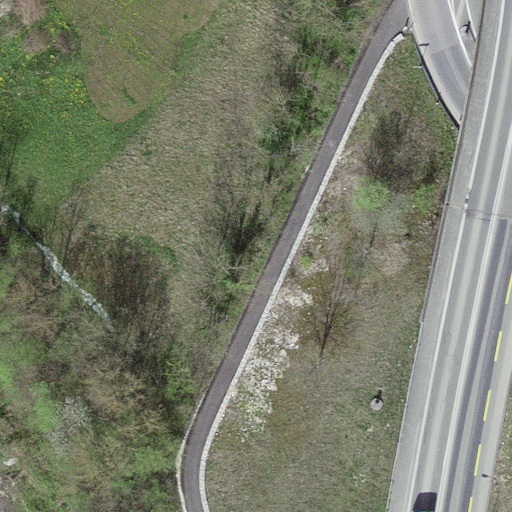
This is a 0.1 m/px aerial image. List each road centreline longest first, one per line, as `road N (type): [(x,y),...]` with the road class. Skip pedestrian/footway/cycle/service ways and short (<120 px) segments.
road 1 (primary): [(439,511),(511,142)]
road 2 (secondary): [(429,0),(460,82),(511,147)]
